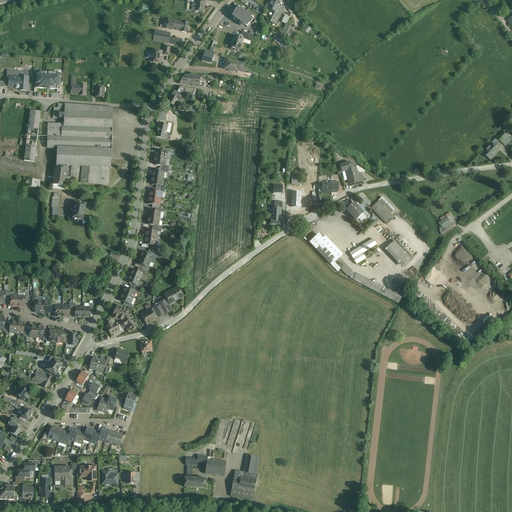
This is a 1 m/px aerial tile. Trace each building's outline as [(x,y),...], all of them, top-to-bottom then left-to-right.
[(265,5),(258,0),(257,0),(256,0),(254,4),(254,5),(254,6),(257,8),(254,11),(256,13),(261,16),(265,5)] [(268,0),(268,2),(271,3),(268,9),(275,13),(280,3),(281,1),(279,0),(268,0)] [(200,2),(196,2),(196,3),(191,2),(190,11),(203,12),(205,3),(200,2)] [(280,3),(275,13),(270,22),(276,25),(285,8),(281,6),(282,4),(280,3)] [(246,14),(238,25),(244,29),(246,30),(246,29),(253,19),(246,14)] [(281,22),(286,24),(289,16),(284,14),(281,22)] [(184,22),(168,19),(167,24),(166,24),(166,25),(167,26),(166,28),(182,31),(181,32),(186,33),(188,23),(184,22)] [(294,26),(289,24),(283,33),(288,37),(294,26)] [(154,31),(147,30),(145,40),(149,41),(153,42),(154,31)] [(170,33),(155,31),(154,31),(153,42),(169,44),(170,39),(170,33)] [(248,34),(242,32),(240,36),(241,36),(240,38),(243,39),(250,42),(252,36),(249,35),(249,34),(248,34)] [(240,38),(235,36),(231,47),(232,47),(231,50),(234,51),(235,49),(238,51),(239,50),(240,50),(243,39),(240,38)] [(279,37),(274,41),(281,47),(283,45),(282,44),(284,42),(279,37)] [(287,45),(284,42),(282,44),(283,45),(281,47),(282,49),(283,48),(286,51),(289,48),(286,45),(287,45)] [(162,52),(152,50),(151,61),(152,62),(153,62),(155,61),(156,62),(157,63),(159,63),(161,62),(161,60),(160,60),(161,59),(162,57),(161,56),(162,52)] [(244,65),(227,60),(224,69),(237,73),(238,71),(242,72),(244,65)] [(20,72),(18,71),(17,72),(10,71),(10,73),(7,73),(7,77),(7,78),(9,78),(10,79),(9,85),(9,87),(17,88),(18,89),(20,90),(20,91),(28,92),(29,77),(28,77),(28,73),(21,72),(20,72)] [(58,86),(58,75),(34,75),(34,85),(36,85),(36,89),(55,89),(55,86),(58,86)] [(200,76),(185,75),(179,84),(199,86),(200,82),(204,83),(204,79),(200,78),(200,76)] [(72,76),(65,76),(64,76),(64,80),(63,94),(71,94),(71,84),(72,81),(72,80),(72,77),(72,76)] [(81,85),(71,84),(71,94),(80,95),(85,96),(86,84),(81,84),(81,85)] [(96,87),(96,92),(95,97),(104,98),(104,88),(96,87)] [(188,89),(180,88),(177,93),(183,97),(184,97),(188,89)] [(177,93),(174,91),(167,103),(174,107),(176,102),(179,103),(183,97),(177,93)] [(65,104),(64,114),(64,119),(64,123),(64,127),(59,127),(59,124),(48,124),(47,147),(57,147),(56,168),(55,168),(53,185),(52,189),(66,191),(66,183),(80,185),(80,183),(109,186),(115,108),(65,104)] [(64,114),(65,104),(58,104),(58,108),(54,108),(53,118),(59,119),(59,118),(59,113),(64,114)] [(41,112),(30,111),(27,139),(26,143),(26,146),(24,161),(35,163),(41,112)] [(166,114),(159,113),(157,120),(165,121),(166,114)] [(168,126),(159,123),(156,137),(165,139),(166,132),(169,133),(171,125),(168,124),(168,126)] [(503,132),(483,153),(491,161),(500,151),(495,147),(500,142),(505,146),(511,140),(503,132)] [(162,152),(156,151),(155,158),(166,159),(167,153),(167,152),(162,152)] [(166,159),(155,158),(154,165),(160,166),(165,166),(166,159)] [(5,160),(4,160),(3,160),(2,160),(1,161),(0,162),(0,168),(1,169),(1,170),(2,170),(3,170),(4,171),(5,171),(6,170),(7,170),(8,169),(9,169),(9,168),(10,167),(10,166),(10,165),(10,164),(10,163),(9,162),(8,161),(7,160),(6,160),(5,160)] [(18,161),(17,161),(16,161),(15,161),(14,162),(13,162),(12,163),(11,164),(11,165),(11,166),(11,167),(11,168),(11,170),(12,170),(13,171),(14,172),(15,172),(16,172),(18,172),(19,171),(20,171),(20,170),(21,169),(21,168),(22,167),(22,166),(21,165),(21,164),(20,163),(19,162),(18,161)] [(29,163),(28,163),(26,163),(25,163),(25,164),(24,164),(24,165),(23,165),(23,166),(22,167),(22,168),(23,169),(23,170),(23,171),(24,172),(25,173),(26,173),(27,174),(28,174),(29,174),(30,173),(31,173),(31,172),(32,172),(33,171),(33,170),(33,169),(33,168),(33,167),(33,166),(32,165),(32,164),(31,164),(30,163),(29,163)] [(349,163),(340,165),(342,172),(346,171),(346,170),(353,168),(352,165),(349,163)] [(353,168),(346,170),(346,171),(350,185),(359,182),(357,174),(356,170),(355,167),(353,168)] [(160,172),(153,171),(152,178),(163,179),(164,172),(160,172)] [(298,176),(292,175),(292,179),(291,185),(300,185),(300,179),(298,179),(298,176)] [(163,179),(152,178),(151,185),(157,185),(162,186),(163,179)] [(40,181),(25,179),(24,187),(39,188),(40,181)] [(326,182),(319,182),(318,192),(322,192),(322,184),(330,184),(330,182),(331,182),(331,181),(327,181),(326,182)] [(331,182),(330,182),(330,184),(322,184),(322,192),(337,193),(337,192),(338,192),(338,189),(337,189),(337,182),(331,182)] [(155,191),(150,190),(149,197),(160,199),(161,192),(155,191)] [(301,193),(292,192),(291,208),(300,208),(301,193)] [(281,196),(273,195),(271,207),(281,208),(283,201),(281,196)] [(160,199),(149,197),(148,204),(152,205),(159,206),(160,199)] [(53,198),(51,208),(53,208),(59,209),(60,199),(53,198)] [(394,211),(382,198),(378,201),(379,202),(391,214),(394,211)] [(391,214),(379,202),(372,209),(387,224),(394,217),(391,214)] [(86,204),(75,203),(73,218),(84,220),(86,204)] [(357,207),(353,203),(346,210),(356,220),(358,218),(363,213),(357,207)] [(370,212),(362,203),(357,207),(363,213),(358,218),(360,221),(361,221),(368,214),(368,213),(370,212)] [(281,208),(271,207),(271,220),(270,220),(270,225),(281,225),(281,220),(281,208)] [(155,211),(149,211),(148,217),(159,219),(160,212),(155,211)] [(159,219),(148,217),(147,224),(153,225),(158,226),(159,219)] [(447,217),(438,223),(442,228),(444,232),(453,226),(447,217)] [(152,231),(147,230),(146,237),(156,239),(157,232),(152,231)] [(318,235),(310,243),(314,247),(322,239),(318,235)] [(343,255),(325,236),(322,239),(314,247),(331,265),(339,258),(343,255)] [(156,239),(146,237),(144,244),(150,245),(155,246),(156,239)] [(373,239),(361,246),(365,252),(367,250),(369,253),(378,248),(373,239)] [(411,259),(394,241),(387,248),(404,266),(411,259)] [(361,246),(350,253),(356,264),(366,259),(362,253),(365,252),(361,246)] [(148,254),(143,251),(140,258),(150,262),(151,259),(155,261),(156,257),(148,254)] [(150,262),(140,258),(137,264),(144,267),(147,269),(150,262)] [(339,258),(331,265),(337,272),(345,264),(339,258)] [(352,272),(346,265),(341,270),(348,276),(352,272)] [(137,271),(133,269),(131,276),(140,279),(142,273),(137,271)] [(366,279),(356,274),(353,280),(363,285),(366,279)] [(140,279),(131,276),(128,282),(132,284),(137,286),(140,279)] [(395,294),(366,279),(363,285),(398,304),(404,293),(398,290),(395,294)] [(178,287),(165,295),(167,300),(169,304),(183,297),(178,287)] [(130,290),(125,288),(123,294),(133,298),(135,292),(130,290)] [(133,298),(123,294),(120,300),(125,302),(130,305),(130,304),(133,298)] [(165,300),(159,304),(160,306),(164,314),(171,310),(168,305),(165,300)] [(123,308),(118,306),(112,317),(118,320),(118,319),(122,321),(132,316),(129,311),(123,309),(123,308)] [(160,306),(154,309),(158,316),(158,317),(164,314),(160,306)] [(151,310),(141,315),(147,325),(156,320),(155,318),(151,310)] [(132,316),(122,321),(125,327),(128,326),(128,325),(134,322),(132,316)] [(122,321),(118,319),(118,320),(112,317),(109,323),(117,326),(119,330),(125,327),(122,321)] [(134,322),(128,325),(128,326),(131,331),(137,327),(134,322)] [(117,326),(109,323),(107,328),(111,335),(119,330),(117,326)] [(74,334),(70,333),(69,336),(69,344),(71,344),(72,345),(75,346),(77,342),(77,340),(78,340),(79,338),(78,336),(78,335),(74,334)] [(148,342),(145,342),(141,343),(142,349),(141,349),(141,352),(142,352),(142,353),(147,352),(152,352),(151,342),(148,342)] [(129,354),(118,350),(114,360),(115,360),(116,359),(122,360),(121,362),(126,364),(129,354)] [(49,356),(37,355),(37,354),(37,355),(20,352),(19,352),(16,351),(16,354),(37,358),(37,360),(48,362),(46,366),(48,368),(54,359),(49,356)] [(93,357),(89,369),(96,371),(100,360),(93,357)] [(48,368),(47,370),(56,376),(63,364),(54,359),(48,368)] [(100,360),(96,371),(103,373),(106,364),(106,362),(100,360)] [(84,373),(82,371),(79,377),(86,381),(89,376),(88,375),(84,373)] [(46,376),(36,374),(31,382),(42,386),(42,387),(47,389),(52,378),(48,376),(46,376)] [(86,381),(79,377),(76,382),(78,383),(82,385),(83,386),(86,381)] [(100,387),(93,383),(89,389),(91,390),(88,396),(92,398),(94,396),(96,393),(100,387)] [(30,392),(21,386),(15,395),(24,401),(26,398),(26,397),(29,392),(30,392)] [(73,391),(71,390),(68,395),(75,399),(78,394),(77,394),(73,391)] [(88,396),(86,394),(83,400),(89,404),(93,399),(93,398),(92,398),(88,396)] [(136,397),(128,394),(124,405),(132,408),(133,405),(136,397)] [(75,399),(68,395),(65,400),(72,404),(75,399)] [(117,399),(110,397),(108,401),(106,408),(113,411),(115,406),(116,401),(117,399)] [(108,401),(101,399),(97,410),(104,413),(106,408),(108,401)] [(17,405),(10,403),(8,407),(9,408),(12,410),(16,413),(18,409),(20,410),(23,409),(23,410),(20,415),(28,420),(34,411),(33,411),(17,405)] [(14,428),(11,433),(18,437),(22,430),(18,428),(22,421),(14,417),(13,419),(11,419),(9,423),(8,423),(8,424),(14,428)] [(63,431),(52,427),(49,434),(48,438),(48,439),(59,442),(63,431)] [(94,431),(87,428),(85,433),(83,440),(90,442),(94,431)] [(109,431),(102,428),(101,433),(98,440),(105,442),(109,431)] [(78,431),(72,429),(70,433),(68,440),(75,442),(78,431)] [(70,433),(63,431),(59,442),(66,445),(68,440),(70,433)] [(85,433),(78,431),(75,442),(81,444),(83,440),(85,433)] [(101,433),(94,431),(90,442),(97,444),(98,440),(101,433)] [(116,433),(109,431),(105,442),(112,444),(116,433)] [(49,434),(45,433),(41,439),(47,441),(48,439),(48,438),(49,434)] [(123,435),(116,433),(112,444),(119,447),(120,444),(122,438),(123,435)] [(226,451),(211,449),(211,456),(226,458),(226,451)] [(255,457),(247,455),(244,473),(252,474),(255,457)] [(193,457),(187,456),(187,464),(199,465),(199,458),(193,457)] [(212,459),(207,458),(205,473),(224,475),(226,461),(212,459)] [(96,466),(80,467),(80,478),(87,477),(87,481),(96,480),(96,466)] [(69,467),(62,468),(62,469),(55,469),(55,480),(63,480),(63,486),(70,486),(69,467)] [(244,473),(235,471),(234,479),(239,480),(240,476),(257,480),(257,475),(255,475),(252,474),(244,473)] [(117,475),(109,475),(109,474),(109,472),(102,472),(102,484),(118,484),(117,480),(117,475)] [(132,472),(128,472),(128,474),(127,474),(123,474),(123,480),(127,480),(127,483),(128,483),(128,484),(131,484),(131,483),(134,483),(135,474),(132,474),(132,472)] [(206,478),(185,476),(184,486),(205,488),(205,481),(207,481),(207,479),(205,479),(206,478)] [(257,480),(240,476),(239,480),(238,490),(254,493),(257,480)] [(48,480),(42,480),(42,487),(39,487),(39,493),(41,493),(42,498),(50,498),(49,484),(49,480),(48,480)] [(14,486),(5,486),(0,491),(0,500),(14,501),(14,486)] [(27,487),(23,486),(23,498),(33,498),(33,489),(27,488),(27,487)] [(238,490),(232,489),(231,496),(253,500),(254,493),(238,490)]
